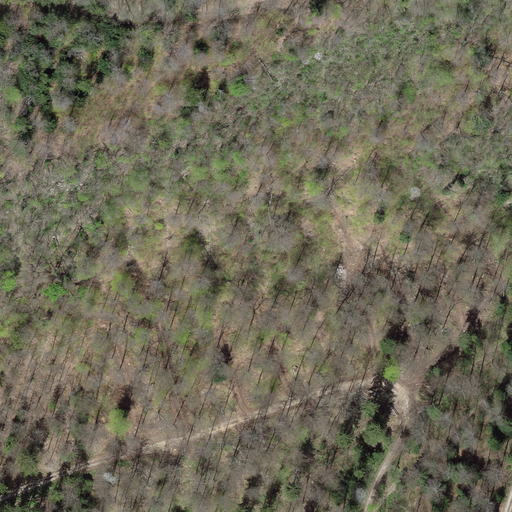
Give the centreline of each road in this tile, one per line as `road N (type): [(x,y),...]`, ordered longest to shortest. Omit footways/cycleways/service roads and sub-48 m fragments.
road 1 (track): [(366,511),(407,422),(401,401),(372,382),(0,498)]
road 2 (track): [(265,0),(194,16),(0,2)]
